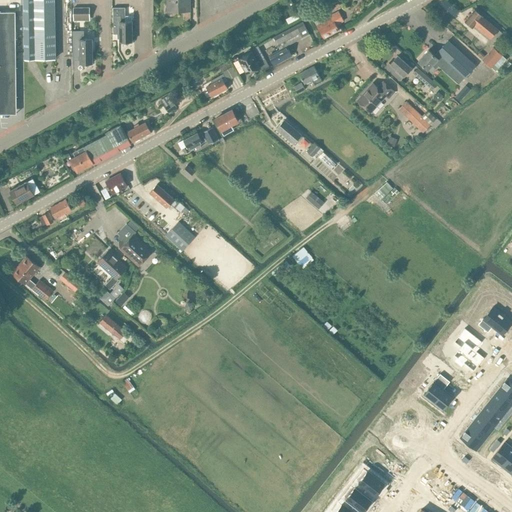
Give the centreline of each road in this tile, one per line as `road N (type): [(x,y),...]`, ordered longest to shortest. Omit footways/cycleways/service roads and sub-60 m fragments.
road 1 (residential): [(0,225),(419,0)]
road 2 (residential): [(0,144),(266,0)]
road 3 (residential): [(511,367),(502,360),(438,447)]
